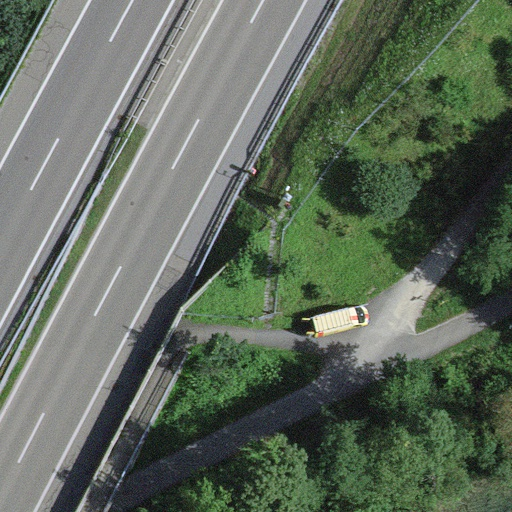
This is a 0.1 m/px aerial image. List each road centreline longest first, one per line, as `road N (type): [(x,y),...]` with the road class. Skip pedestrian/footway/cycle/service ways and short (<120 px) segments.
road 1 (motorway): [(0,504),(266,0)]
road 2 (track): [(376,365),(103,511)]
road 3 (motorway): [(131,0),(0,245)]
road 4 (unknown): [(376,365),(419,290),(511,177)]
road 5 (track): [(511,304),(376,365)]
